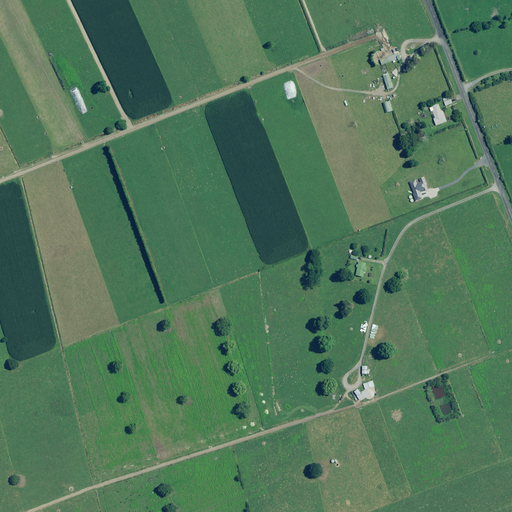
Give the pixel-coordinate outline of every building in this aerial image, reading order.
[(401,58),(399,53),(380,60),(382,65),(393,61),(401,58)] [(89,65),(82,67),(85,76),(92,73),(89,65)] [(393,88),(389,74),(384,76),(388,89),(393,88)] [(443,99),(444,102),(445,106),(452,103),(451,99),(449,100),(448,97),(443,99)] [(392,111),(389,102),(383,103),(386,113),(392,111)] [(441,110),(439,104),(430,108),(431,112),(434,119),(436,125),(447,122),(442,110),(441,110)] [(366,263),(359,262),(356,275),(363,277),(364,272),(366,273),(367,267),(365,267),(366,263)] [(374,386),(373,381),(363,384),(365,389),(374,386)] [(361,393),(358,389),(354,392),(357,396),(360,400),(369,393),(366,389),(361,393)]
